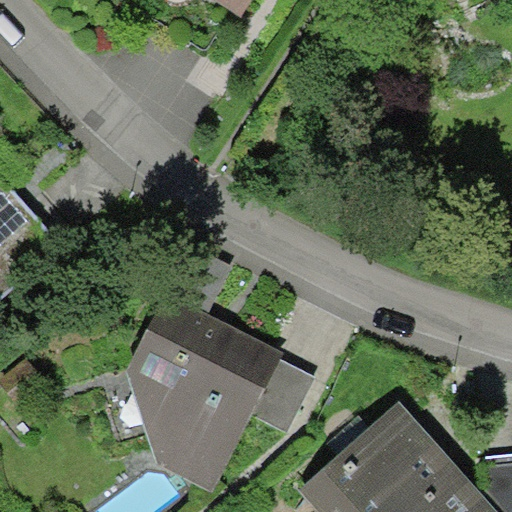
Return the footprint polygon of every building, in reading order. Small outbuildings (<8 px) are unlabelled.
[(225,0),(247,12),(253,0),(225,0)] [(71,254),(0,177),(0,318),(1,319),(71,254)] [(283,351),(164,295),(125,369),(155,463),(212,491),(252,412),(279,359),(283,351)] [(313,376),(279,359),(252,412),(285,429),(313,376)] [(498,511),(480,492),(397,401),(299,490),(319,511),(498,511)] [(511,511),(511,452),(475,455),(480,492),(498,511),(511,511)]
